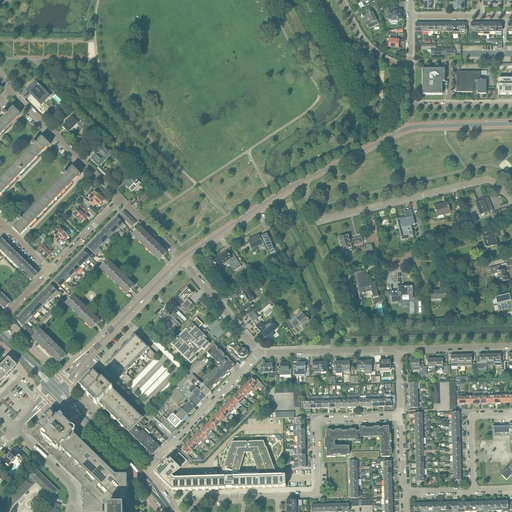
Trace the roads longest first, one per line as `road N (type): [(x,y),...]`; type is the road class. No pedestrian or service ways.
road 1 (residential): [(511,197),(482,179),(325,216),(301,181)]
road 2 (residential): [(276,496),(314,493),(319,419),(401,417)]
road 3 (residential): [(141,475),(258,353)]
road 4 (unclassified): [(120,198),(10,89)]
road 5 (tertiary): [(81,360),(181,258)]
road 6 (tertiary): [(181,258),(301,181)]
road 7 (residential): [(258,353),(399,349)]
road 8 (residential): [(181,258),(258,353)]
road 9 (tertiary): [(301,181),(409,128)]
